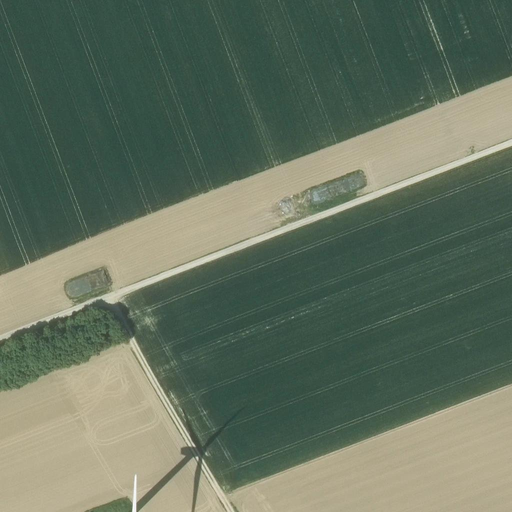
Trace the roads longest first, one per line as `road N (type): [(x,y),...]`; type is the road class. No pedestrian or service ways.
road 1 (track): [(511,142),(0,338)]
road 2 (track): [(105,298),(230,511)]
